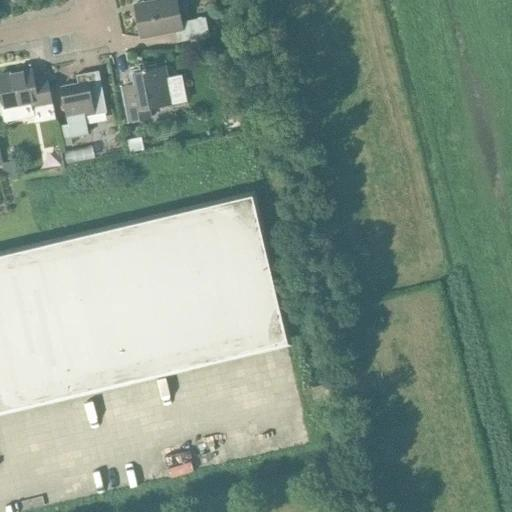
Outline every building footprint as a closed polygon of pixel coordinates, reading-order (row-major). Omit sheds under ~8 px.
[(175,31),(177,43),(209,36),(205,17),(181,22),(176,0),(159,0),(134,5),(141,38),(175,31)] [(181,81),(168,83),(164,67),(133,73),(135,84),(122,87),(129,122),(152,117),(150,108),(172,104),(171,103),(185,101),(181,81)] [(21,118),(18,103),(30,101),(31,109),(53,104),(48,78),(33,81),(31,70),(0,75),(0,86),(4,106),(1,107),(4,122),(21,118)] [(68,120),(71,138),(87,135),(84,117),(105,113),(97,71),(76,75),(77,83),(60,86),(67,120),(68,120)] [(128,152),(144,149),(141,137),(126,140),(128,152)] [(0,414),(292,344),(254,189),(0,250),(0,414)] [(167,462),(171,477),(195,470),(190,453),(178,457),(179,459),(167,462)]
